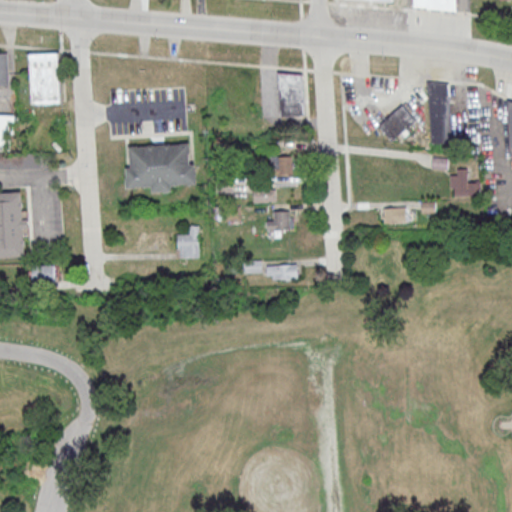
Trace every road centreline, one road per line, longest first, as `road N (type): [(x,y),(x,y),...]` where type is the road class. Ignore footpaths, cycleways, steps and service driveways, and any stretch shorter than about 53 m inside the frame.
road 1 (residential): [(94,288),(75,0)]
road 2 (residential): [(336,283),(315,0)]
road 3 (tertiary): [(319,38),(76,18)]
road 4 (tertiary): [(511,61),(319,38)]
